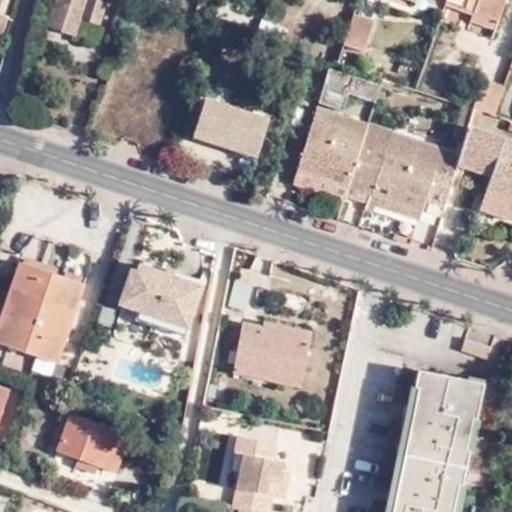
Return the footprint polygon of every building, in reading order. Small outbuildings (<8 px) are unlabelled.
[(120,0),(56,0),(48,27),(75,36),(80,18),(100,24),(107,0),(114,0),(120,2),(120,0)] [(441,0),(470,10),(493,19),(500,0),(441,0)] [(358,7),(352,5),(340,43),(361,50),(371,18),(356,13),(358,7)] [(490,28),(493,19),(470,10),(466,20),(490,28)] [(0,37),(8,40),(14,19),(0,14),(0,37)] [(355,53),(350,66),(354,68),(360,54),(355,53)] [(310,94),(325,100),(335,69),(323,65),(314,90),(312,89),(310,94)] [(410,87),(415,89),(421,69),(416,68),(410,87)] [(377,100),(382,85),(335,69),(325,100),(348,107),(353,92),(377,100)] [(493,115),(504,87),(482,79),(475,99),(467,97),(464,105),(474,109),(493,115)] [(403,109),(408,93),(382,85),(377,100),(403,109)] [(469,114),(408,93),(403,109),(464,130),(469,114)] [(270,121),(205,98),(194,130),(260,152),(270,121)] [(294,185),(344,201),(345,197),(349,186),(369,125),(319,109),(294,185)] [(393,133),(369,125),(349,186),(372,194),(393,133)] [(511,142),(468,128),(460,155),(458,161),(492,174),(491,179),(481,211),(511,221),(511,142)] [(458,161),(460,155),(396,134),(393,133),(372,194),(382,197),(423,211),(427,200),(446,206),(457,168),(458,161)] [(492,174),(458,161),(457,168),(491,179),(492,174)] [(349,186),(345,197),(368,205),(372,194),(349,186)] [(368,205),(366,210),(374,212),(375,206),(379,207),(382,197),(372,194),(368,205)] [(382,197),(379,207),(420,221),(423,211),(382,197)] [(81,285),(16,262),(0,308),(0,345),(52,364),(81,285)] [(137,271),(130,269),(120,303),(187,325),(200,285),(140,265),(137,271)] [(265,335),(266,329),(243,324),(239,352),(234,372),(300,387),(309,346),(265,335)] [(268,324),(266,329),(265,335),(309,346),(311,336),(268,324)] [(463,393),(464,388),(415,378),(411,398),(415,399),(391,511),(456,511),(480,397),(463,393)] [(504,404),(508,383),(489,379),(485,399),(504,404)] [(481,392),(464,388),(463,393),(480,397),(481,392)] [(57,452),(76,459),(97,466),(115,473),(127,437),(69,417),(57,452)] [(237,472),(229,507),(236,509),(249,511),(263,511),(266,495),(278,497),(282,482),(275,480),(277,470),(279,461),(269,460),(271,444),(235,435),(231,453),(240,455),(237,472)] [(228,470),(237,472),(240,455),(231,453),(228,470)] [(97,466),(76,459),(74,466),(95,474),(97,466)] [(275,480),(282,482),(284,471),(277,470),(275,480)]
